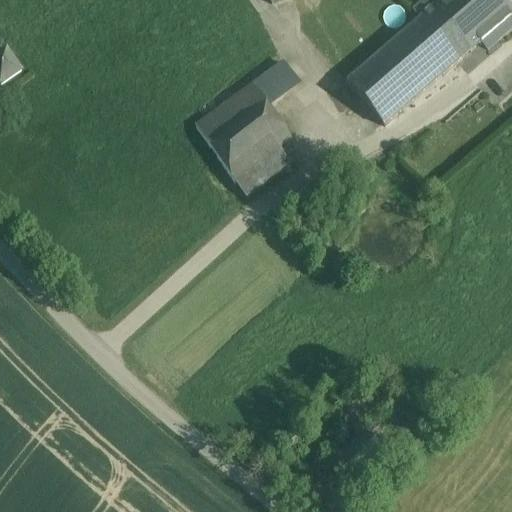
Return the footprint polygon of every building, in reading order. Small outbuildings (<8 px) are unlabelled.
[(446,0),(433,11),(471,54),(481,46),(491,38),(496,44),(511,30),(511,15),(498,0),(446,0)] [(421,21),(405,36),(347,85),(385,128),(471,54),(433,11),(421,21)] [(7,51),(0,55),(0,86),(0,87),(22,72),(7,51)] [(284,65),(253,87),(267,105),(267,106),(298,84),(284,65)] [(253,87),(196,129),(246,200),(291,166),(280,152),(293,142),(267,106),(267,105),(253,87)] [(418,420),(399,440),(417,457),(436,438),(418,420)] [(365,434),(340,459),(361,479),(386,454),(365,434)]
